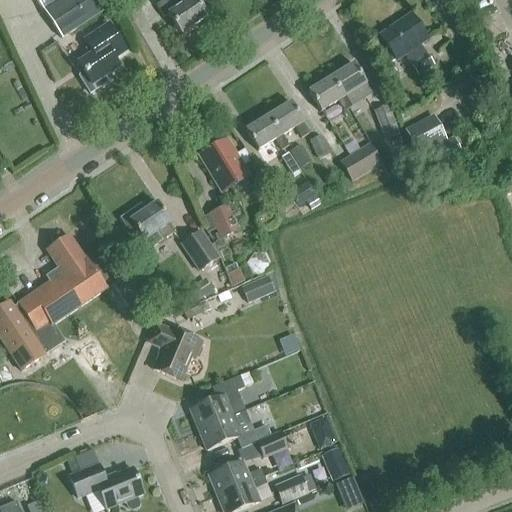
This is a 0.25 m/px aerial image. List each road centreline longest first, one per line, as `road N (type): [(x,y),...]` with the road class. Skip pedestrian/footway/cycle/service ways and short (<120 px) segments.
road 1 (tertiary): [(0,212),(317,0)]
road 2 (residential): [(0,471),(117,423),(152,440),(181,511)]
